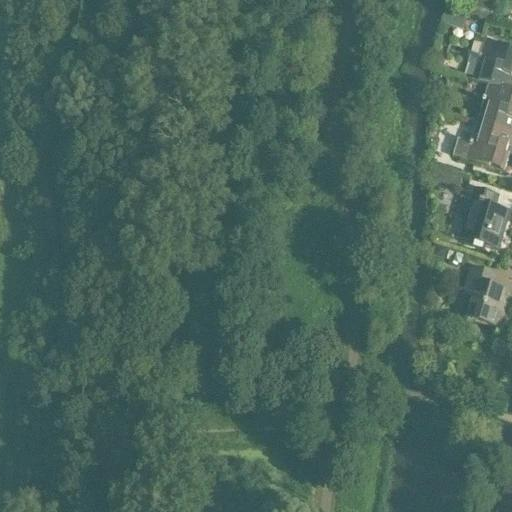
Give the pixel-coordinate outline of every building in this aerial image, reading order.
[(466,1),(462,15),(487,22),(491,9),(466,1)] [(473,83),(488,87),(489,87),(511,93),(511,80),(511,77),(511,51),(484,44),(473,83)] [(511,93),(489,87),(488,87),(477,125),(511,135),(511,93)] [(511,149),(511,135),(477,125),(471,145),(458,141),(453,159),(475,166),(504,174),(510,156),(506,155),(508,148),(511,149)] [(497,198),(468,189),(461,213),(467,215),(460,241),(499,252),(510,214),(494,210),(497,198)] [(496,277),(472,270),(464,297),(474,300),(467,321),(502,332),(510,304),(502,302),(505,292),(493,288),(496,277)] [(511,511),(511,506),(500,503),(497,511),(511,511)]
